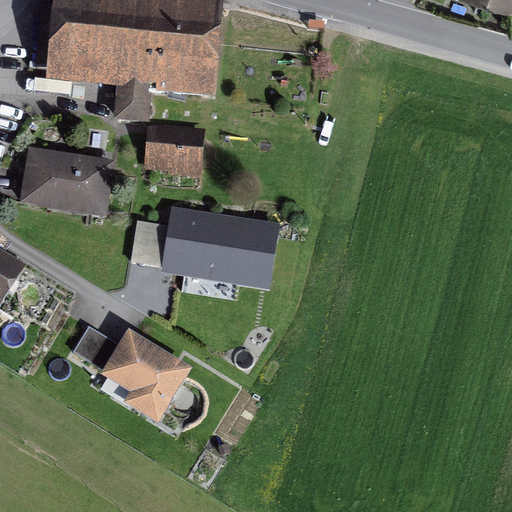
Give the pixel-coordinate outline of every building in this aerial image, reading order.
[(171,7),(97,0),(61,0),(55,68),(122,74),(117,119),(143,121),(146,92),(203,97),(212,11),(171,7)] [(150,134),(147,165),(203,170),(206,139),(150,134)] [(118,164),(26,153),(19,208),(112,219),(118,164)] [(276,235),(174,222),(168,276),(269,289),(276,235)] [(0,250),(0,300),(4,302),(25,264),(0,250)] [(132,339),(107,377),(161,413),(187,374),(132,339)]
